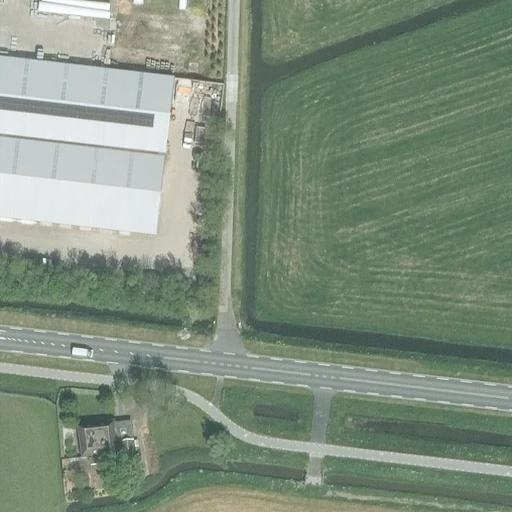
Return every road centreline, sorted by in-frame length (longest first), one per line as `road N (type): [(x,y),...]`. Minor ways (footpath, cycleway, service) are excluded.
road 1 (unclassified): [(220,364),(233,0)]
road 2 (primary): [(511,399),(220,364)]
road 3 (primary): [(220,364),(0,338)]
